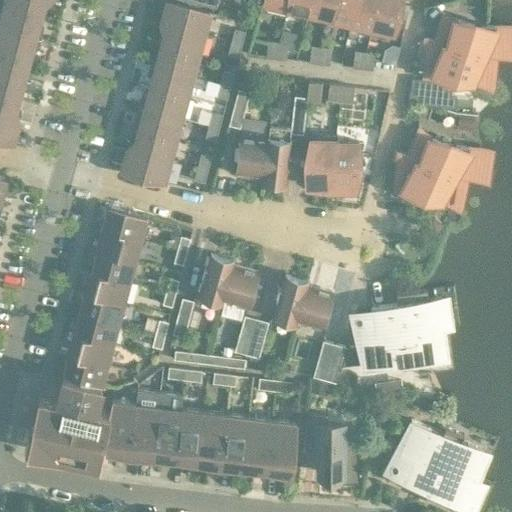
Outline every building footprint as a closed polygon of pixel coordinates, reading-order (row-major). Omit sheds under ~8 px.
[(49,5),(50,0),(5,0),(4,5),(40,14),(43,3),(49,5)] [(168,0),(167,0),(161,22),(203,33),(209,11),(168,0)] [(265,0),(264,8),(286,13),(288,6),(289,0),(265,0)] [(289,0),(288,6),(309,11),(311,0),(289,0)] [(311,0),(309,11),(330,16),(333,0),(311,0)] [(333,0),(330,16),(350,22),(355,0),(333,0)] [(355,0),(350,22),(371,27),(378,0),(355,0)] [(378,0),(371,27),(393,33),(401,0),(378,0)] [(4,5),(0,19),(0,25),(41,37),(43,27),(37,25),(40,14),(4,5)] [(511,26),(474,24),(442,14),(434,40),(467,51),(495,53),(511,54),(511,26)] [(197,54),(203,33),(161,22),(159,31),(165,33),(161,44),(197,54)] [(38,46),(41,37),(0,25),(0,48),(29,56),(32,45),(38,46)] [(245,30),(234,27),(231,40),(242,43),(245,30)] [(494,87),(495,53),(467,51),(434,40),(425,37),(423,74),(457,75),(494,87)] [(231,40),(227,54),(238,57),(242,43),(231,40)] [(267,41),(266,56),(276,57),(277,42),(267,41)] [(287,43),(277,42),(276,57),(286,58),(287,43)] [(192,75),(197,54),(161,44),(158,56),(153,54),(150,63),(192,75)] [(311,46),(309,61),(319,62),(321,47),(311,46)] [(331,48),(321,47),(319,62),(329,63),(331,48)] [(29,56),(0,48),(0,70),(29,79),(32,69),(26,67),(29,56)] [(352,66),(362,67),(364,52),(354,51),(352,66)] [(374,53),(364,52),(362,67),(372,68),(374,53)] [(153,74),(150,86),(186,95),(192,75),(150,63),(148,73),(153,74)] [(223,69),(220,82),(230,85),(234,72),(223,69)] [(27,88),(29,79),(0,70),(0,93),(17,98),(20,86),(27,88)] [(443,80),(433,79),(432,89),(442,89),(443,80)] [(220,82),(216,95),(227,98),(230,85),(220,82)] [(340,100),(341,84),(329,83),(327,99),(340,100)] [(354,86),(341,84),(340,100),(352,102),(354,86)] [(181,116),(186,95),(150,86),(147,97),(141,96),(139,105),(181,116)] [(250,91),(238,87),(228,123),(240,126),(250,91)] [(384,113),(387,90),(374,88),(371,111),(384,113)] [(15,109),(17,98),(0,93),(0,115),(18,120),(21,111),(15,109)] [(290,132),(303,133),(307,96),(294,94),(291,127),(290,132)] [(175,137),(181,116),(139,105),(136,114),(142,116),(139,128),(175,137)] [(212,111),(208,124),(219,127),(223,114),(212,111)] [(0,138),(12,142),(18,120),(0,115),(0,138)] [(460,115),(459,126),(471,127),(472,116),(460,115)] [(208,124),(205,137),(215,140),(219,127),(208,124)] [(289,139),(290,132),(291,127),(269,124),(268,136),(267,136),(267,138),(263,174),(262,179),(285,182),(287,166),(289,166),(291,154),(289,154),(290,139),(289,139)] [(169,158),(175,137),(139,128),(136,139),(130,137),(128,147),(169,158)] [(418,130),(407,155),(406,156),(440,171),(466,175),(487,178),(491,150),(448,144),(418,130)] [(302,184),(329,187),(330,187),(335,138),(336,138),(337,134),(313,131),(309,160),(302,184)] [(236,171),(263,174),(267,138),(240,135),(236,171)] [(363,141),(336,138),(335,138),(330,187),(329,187),(329,192),(352,194),(356,165),(363,141)] [(163,180),(169,158),(128,147),(122,169),(163,180)] [(211,155),(201,152),(197,165),(208,168),(211,155)] [(398,152),(393,188),(426,193),(461,208),(466,175),(440,171),(406,156),(407,155),(398,152)] [(204,182),(208,168),(197,165),(194,179),(204,182)] [(0,197),(2,192),(5,192),(8,178),(0,176),(0,197)] [(105,219),(103,228),(140,238),(146,216),(124,210),(124,209),(106,204),(102,218),(105,219)] [(135,259),(140,238),(103,228),(100,237),(98,236),(94,249),(97,250),(97,249),(135,259)] [(190,237),(180,235),(177,248),(186,250),(190,237)] [(183,264),(186,250),(177,248),(173,261),(183,264)] [(129,280),(135,259),(97,249),(97,250),(92,270),(129,280)] [(203,279),(199,294),(222,300),(222,298),(231,263),(232,263),(233,259),(211,252),(206,267),(205,266),(201,278),(203,279)] [(258,270),(232,263),(231,263),(222,298),(248,305),(258,270)] [(123,301),(129,280),(92,270),(86,290),(86,291),(123,301)] [(276,299),(278,300),(273,315),(296,321),(297,319),(296,319),(306,284),(308,279),(285,273),(281,288),(279,287),(276,299)] [(169,277),(166,290),(175,292),(179,279),(169,277)] [(332,291),(306,284),(296,319),(297,319),(322,326),(332,291)] [(118,321),(123,301),(86,291),(86,290),(83,289),(80,302),(83,303),(81,311),(118,321)] [(371,306),(374,328),(375,335),(433,327),(433,328),(445,326),(441,296),(427,298),(426,289),(396,293),(397,302),(371,306)] [(172,305),(175,292),(166,290),(162,303),(172,305)] [(172,332),(184,335),(193,299),(182,296),(172,332)] [(112,342),(118,321),(81,311),(75,332),(112,342)] [(244,314),(234,350),(246,353),(257,317),(244,314)] [(268,320),(257,317),(246,353),(258,356),(268,320)] [(158,318),(155,331),(164,334),(168,321),(158,318)] [(418,358),(427,357),(437,355),(433,328),(433,327),(375,335),(374,328),(358,330),(363,366),(397,361),(398,367),(419,364),(418,358)] [(107,363),(112,342),(75,332),(72,331),(69,343),(72,344),(69,353),(107,363)] [(160,347),(164,334),(155,331),(151,345),(160,347)] [(313,375),(325,378),(335,342),(323,339),(313,375)] [(335,342),(325,378),(337,382),(347,346),(335,342)] [(174,358),(188,360),(189,351),(175,349),(174,358)] [(204,352),(189,351),(188,360),(202,362),(204,352)] [(224,355),(204,352),(202,362),(223,364),(224,355)] [(69,353),(64,374),(101,384),(107,363),(69,353)] [(223,364),(244,367),(245,357),(224,355),(223,364)] [(285,361),(284,368),(294,370),(296,364),(285,361)] [(168,366),(167,377),(184,379),(185,368),(168,366)] [(185,368),(184,379),(200,381),(202,370),(185,368)] [(212,382),(229,384),(231,373),(214,371),(212,382)] [(246,386),(247,375),(231,373),(229,384),(246,386)] [(95,408),(101,384),(64,374),(57,399),(40,395),(32,429),(28,428),(24,447),(34,450),(35,446),(51,449),(50,454),(68,458),(69,453),(97,460),(101,445),(106,446),(110,411),(95,408)] [(257,387),(275,390),(276,378),(259,376),(257,387)] [(314,377),(311,389),(324,393),(327,380),(314,377)] [(291,391),(292,380),(276,378),(275,390),(291,391)] [(183,400),(183,389),(135,386),(134,397),(183,400)] [(112,399),(110,411),(106,446),(116,447),(116,450),(129,452),(135,401),(112,399)] [(143,450),(152,452),(158,404),(135,401),(129,452),(143,454),(143,450)] [(161,456),(175,457),(181,407),(158,404),(152,452),(161,453),(161,456)] [(188,456),(198,457),(203,410),(181,407),(175,457),(188,459),(188,456)] [(206,461),(220,463),(226,412),(203,410),(198,457),(207,458),(206,461)] [(360,481),(356,436),(342,437),(342,423),(326,423),(327,413),(308,411),(305,448),(319,449),(319,472),(337,472),(338,483),(360,481)] [(234,461),(243,462),(249,415),(226,412),(220,463),(234,464),(234,461)] [(386,415),(374,413),(368,450),(380,452),(386,415)] [(252,467),(265,468),(271,418),(249,415),(243,462),(252,463),(252,467)] [(295,420),(271,418),(265,468),(279,470),(279,467),(289,468),(295,420)] [(442,432),(411,418),(397,452),(411,458),(413,452),(468,473),(479,447),(462,440),(464,434),(445,426),(442,432)] [(411,458),(399,487),(452,509),(456,500),(468,505),(480,478),(468,473),(413,452),(411,458)]
